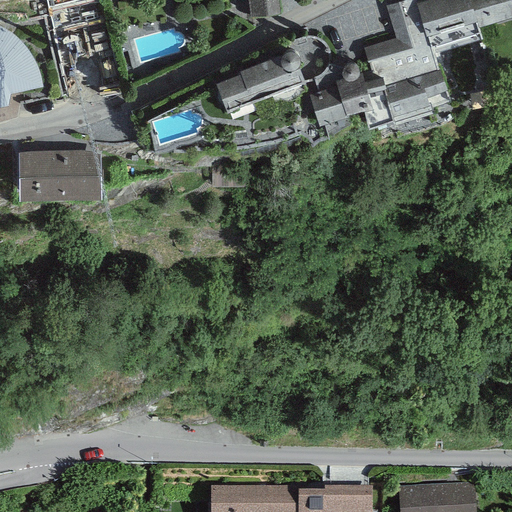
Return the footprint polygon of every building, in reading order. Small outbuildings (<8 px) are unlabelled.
[(248,0),(250,14),(279,12),(278,0),(248,0)] [(415,0),(403,0),(386,5),(395,37),(363,47),(374,84),(367,86),(373,106),(364,109),(369,124),(449,100),(439,67),(436,68),(426,34),(416,2),(415,0)] [(423,0),(416,2),(426,34),(477,19),(470,0),(423,0)] [(511,0),(470,0),(477,19),(479,26),(511,15),(511,0)] [(10,91),(42,84),(41,80),(40,75),(38,67),(36,61),(33,55),(29,49),(23,42),(18,37),(12,32),(3,27),(0,25),(0,103),(7,102),(10,91)] [(241,72),(215,81),(227,111),(305,82),(298,64),(299,60),(299,57),(298,53),(295,51),(293,49),(290,49),(286,49),(284,50),(281,53),(239,69),(241,72)] [(343,76),(334,79),(336,84),(345,115),(364,109),(373,106),(367,86),(362,70),(359,71),(358,68),(357,65),(355,63),(352,62),(349,62),(346,63),(343,64),(342,67),(341,70),(342,73),(343,76)] [(336,84),(309,93),(319,125),(346,116),(345,115),(336,84)] [(98,149),(19,150),(20,196),(99,194),(98,149)] [(473,511),(472,484),(397,489),(398,511),(473,511)] [(298,489),(210,489),(210,511),(372,511),(373,490),(324,490),(324,495),(298,495),(298,489)]
